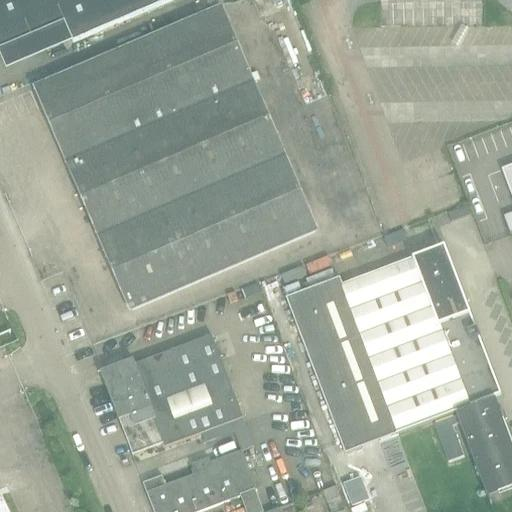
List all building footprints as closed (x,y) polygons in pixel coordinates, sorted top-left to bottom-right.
[(0,0),(0,54),(65,27),(72,43),(173,0),(0,0)] [(130,310),(315,231),(220,8),(35,88),(130,310)] [(511,165),(501,170),(511,198),(511,165)] [(324,248),(302,254),(304,264),(327,257),(324,248)] [(339,279),(285,300),(343,455),(455,413),(455,414),(455,415),(454,415),(455,417),(433,426),(447,463),(462,457),(451,427),(458,425),(489,505),(490,505),(487,499),(511,489),(511,446),(499,412),(494,400),(493,400),(492,397),(493,397),(438,250),(341,286),(339,279)] [(132,361),(100,373),(132,456),(163,444),(164,448),(242,419),(211,338),(135,366),(132,361)] [(199,511),(256,491),(241,452),(209,464),(208,460),(191,466),(193,470),(190,471),(192,476),(164,487),(161,477),(143,484),(153,511),(199,511)] [(327,503),(339,498),(335,488),(323,492),(327,503)] [(0,511),(8,511),(1,496),(0,496),(0,511)]
